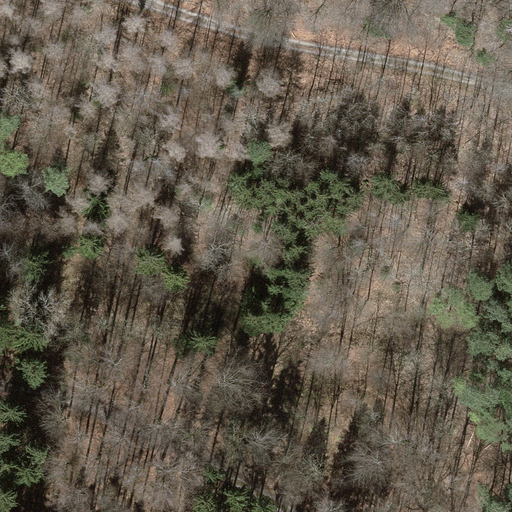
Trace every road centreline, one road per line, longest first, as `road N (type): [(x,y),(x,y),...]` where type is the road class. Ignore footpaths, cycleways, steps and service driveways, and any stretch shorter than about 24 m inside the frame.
road 1 (track): [(511,93),(257,36),(147,0)]
road 2 (track): [(291,511),(172,443),(53,392),(0,386)]
